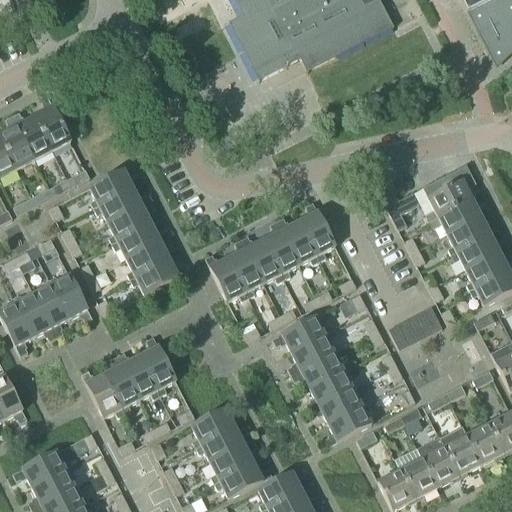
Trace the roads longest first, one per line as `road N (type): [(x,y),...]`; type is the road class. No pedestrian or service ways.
road 1 (residential): [(124,27),(200,181),(222,192),(327,173)]
road 2 (residential): [(327,173),(511,129)]
road 3 (residential): [(398,311),(327,173)]
